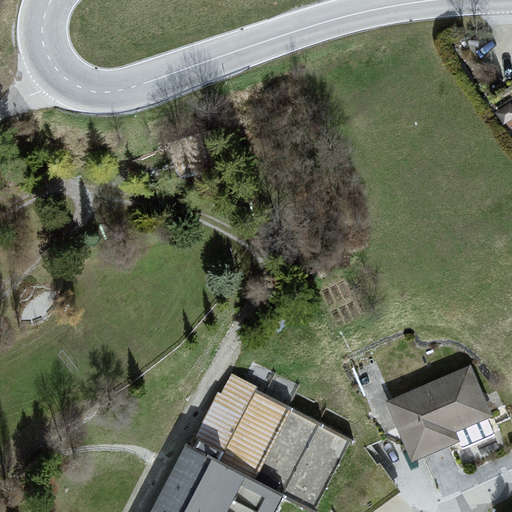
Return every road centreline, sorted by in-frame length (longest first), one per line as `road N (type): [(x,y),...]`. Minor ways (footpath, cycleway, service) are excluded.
road 1 (secondary): [(432,0),(324,22),(106,92),(86,90),(56,69),(40,27),(50,0)]
road 2 (track): [(234,338),(254,260),(225,231),(76,180),(0,217)]
road 3 (track): [(119,195),(0,290)]
